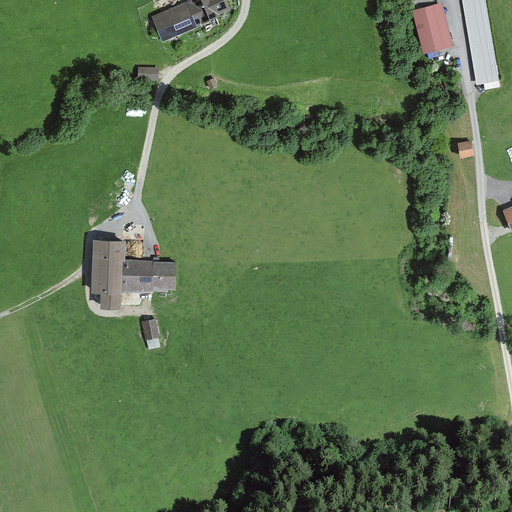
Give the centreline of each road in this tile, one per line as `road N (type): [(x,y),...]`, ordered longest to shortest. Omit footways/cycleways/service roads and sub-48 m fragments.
road 1 (track): [(246,0),(219,44),(165,79),(133,214),(88,238),(86,269),(0,316)]
road 2 (track): [(511,383),(453,0)]
